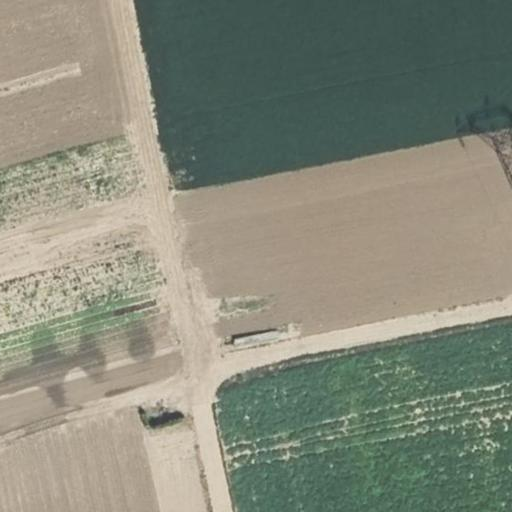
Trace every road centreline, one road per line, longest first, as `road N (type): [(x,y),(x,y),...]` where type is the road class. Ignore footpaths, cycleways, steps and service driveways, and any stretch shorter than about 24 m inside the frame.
road 1 (track): [(228,511),(124,0)]
road 2 (track): [(511,314),(210,374)]
